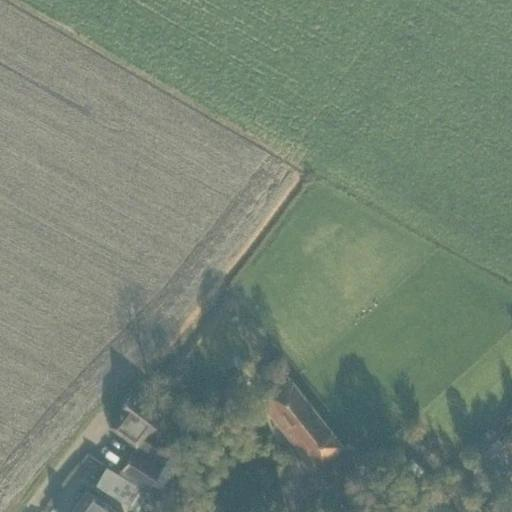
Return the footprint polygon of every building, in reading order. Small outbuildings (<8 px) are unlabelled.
[(342,445),(292,381),(285,387),(280,381),(258,400),(313,469),(317,465),(323,460),(342,445)] [(109,425),(136,446),(162,413),(133,390),(118,410),(119,411),(109,425)] [(490,427),(471,444),(482,456),(487,461),(506,444),(490,427)] [(511,447),(511,428),(503,437),(511,447)] [(349,454),(342,445),(323,460),(317,465),(324,474),(349,454)] [(151,484),(162,465),(131,447),(120,465),(151,484)] [(125,501),(137,484),(107,464),(96,482),(125,501)] [(153,498),(155,495),(137,484),(125,501),(141,511),(153,511),(155,509),(151,506),(156,500),(153,498)] [(454,511),(431,486),(401,511),(454,511)] [(72,511),(116,511),(86,491),(72,511)]
